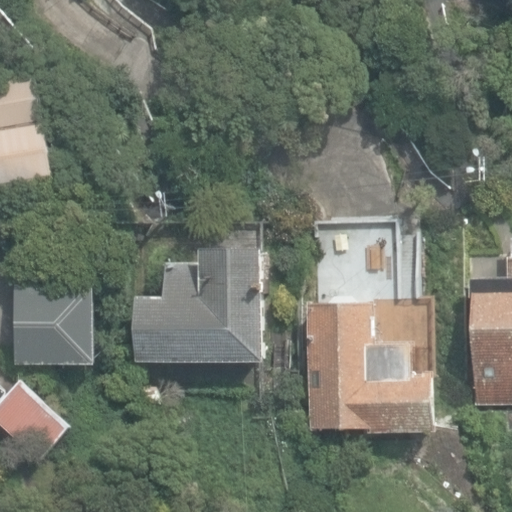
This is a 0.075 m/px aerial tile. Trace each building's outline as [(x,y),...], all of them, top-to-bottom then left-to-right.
[(0,81),(0,129),(51,122),(44,75),(0,81)] [(51,122),(0,129),(0,185),(60,176),(51,122)] [(143,296),(143,360),(272,359),(272,246),(208,246),(208,261),(171,262),(171,296),(143,296)] [(13,360),(109,359),(108,265),(12,266),(13,360)] [(511,274),(477,275),(480,403),(511,402),(511,274)] [(315,301),(318,429),(444,427),(443,369),(419,370),(419,343),(385,344),(384,299),(315,301)] [(0,408),(0,419),(44,459),(75,425),(25,380),(0,408)]
